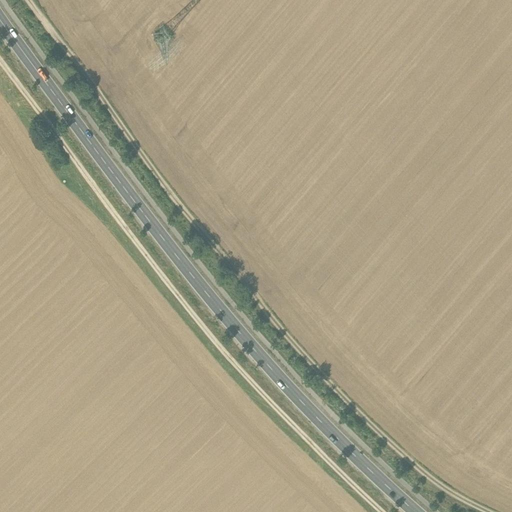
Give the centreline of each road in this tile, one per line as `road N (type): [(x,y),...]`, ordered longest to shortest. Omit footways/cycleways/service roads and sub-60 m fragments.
road 1 (track): [(484,511),(411,464),(339,395),(173,200),(28,0)]
road 2 (secondary): [(417,511),(311,412),(211,298),(0,20)]
road 3 (track): [(0,64),(159,277),(379,511)]
